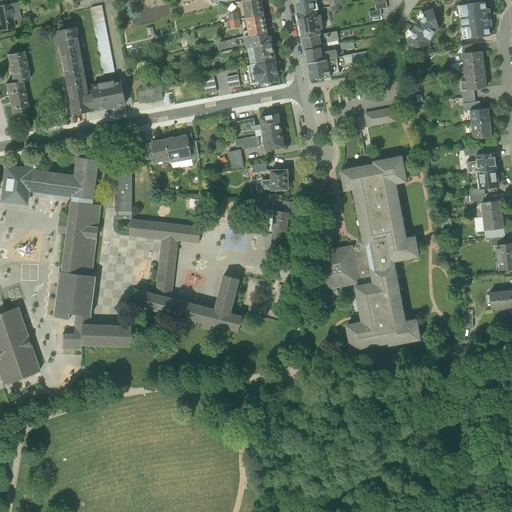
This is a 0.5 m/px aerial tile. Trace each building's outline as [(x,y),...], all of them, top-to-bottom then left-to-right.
[(249,0),(243,1),(247,18),(264,15),(260,0),(249,0)] [(295,0),(296,4),(296,3),(296,4),(297,4),(297,6),(298,13),(316,10),(319,9),(318,3),(317,3),(316,0),(295,0)] [(465,28),(467,39),(491,35),(489,27),(492,27),(489,9),(487,9),(485,1),(462,5),(464,16),(461,17),(462,28),(465,28)] [(0,30),(14,28),(12,20),(19,19),(17,3),(0,5),(0,30)] [(375,5),(376,11),(381,10),(388,8),(387,3),(375,5)] [(90,8),(101,71),(113,69),(101,6),(90,8)] [(298,13),(303,38),(320,35),(321,35),(320,30),(323,29),(321,15),(318,16),(316,10),(298,13)] [(382,16),(381,10),(376,11),(369,12),(369,13),(370,18),(382,16)] [(408,38),(410,49),(430,45),(430,42),(437,30),(440,29),(434,12),(433,10),(428,12),(428,11),(423,13),(424,16),(422,20),(420,19),(412,32),(414,33),(411,38),(408,38)] [(229,15),(230,22),(239,20),(237,13),(229,15)] [(249,31),(250,36),(267,32),(264,15),(247,18),(249,31)] [(240,27),(239,20),(230,22),(231,28),(240,27)] [(59,31),(65,65),(83,62),(76,27),(59,31)] [(267,32),(250,36),(251,42),(253,41),(254,47),(273,44),(271,37),(268,37),(267,32)] [(321,35),(320,35),(321,44),(339,41),(337,32),(321,35)] [(322,47),(321,44),(320,35),(303,38),(305,51),(322,47)] [(249,48),(254,47),(253,41),(251,42),(250,36),(245,37),(247,49),(249,48)] [(217,43),(219,50),(237,45),(235,39),(217,43)] [(339,44),(340,50),(355,47),(354,41),(339,44)] [(273,44),(254,47),(257,61),(251,62),(252,65),(275,61),(273,44)] [(339,44),(322,47),(323,55),(326,54),(326,52),(337,50),(340,50),(339,44)] [(462,54),(463,54),(473,52),(473,45),(461,46),(462,54)] [(323,55),(322,47),(305,51),(308,63),(324,60),(338,57),(337,50),(326,52),(326,54),(323,55)] [(7,55),(10,69),(26,66),(23,51),(7,55)] [(463,54),(464,60),(466,72),(484,70),(482,51),(473,52),(463,54)] [(368,52),(338,57),(338,58),(337,58),(339,67),(361,63),(368,52)] [(337,58),(328,59),(331,76),(340,74),(339,67),(337,58)] [(328,59),(308,63),(311,79),(322,77),(323,78),(332,77),(331,76),(328,59)] [(252,65),(248,66),(251,84),(279,79),(275,61),(252,65)] [(87,88),(83,62),(65,65),(70,93),(79,91),(79,89),(87,88)] [(29,80),(26,66),(10,69),(13,83),(22,81),(29,80)] [(486,88),(484,70),(466,72),(467,82),(468,90),(474,89),(486,88)] [(202,77),(203,83),(215,80),(214,74),(202,77)] [(227,77),(228,83),(239,81),(238,75),(227,77)] [(203,83),(205,89),(216,86),(215,80),(203,83)] [(6,84),(9,101),(26,98),(22,81),(13,83),(6,84)] [(94,94),(89,94),(90,103),(91,102),(92,108),(96,107),(97,109),(108,107),(109,109),(115,108),(114,106),(126,104),(122,81),(114,83),(114,84),(113,85),(102,87),(101,86),(100,85),(92,87),(93,90),(94,94)] [(241,86),(239,81),(228,83),(229,89),(241,86)] [(217,92),(216,86),(205,89),(206,95),(217,92)] [(139,92),(139,104),(162,100),(161,87),(139,92)] [(88,91),(87,88),(79,89),(79,91),(70,93),(73,106),(72,106),(73,115),(93,111),(92,108),(91,102),(90,103),(89,94),(88,91)] [(462,90),(463,98),(475,97),(474,89),(468,90),(462,90)] [(29,115),(26,98),(9,101),(13,118),(29,115)] [(471,117),(472,123),(490,121),(489,108),(481,109),(480,102),(475,102),(471,103),(472,110),(470,110),(470,111),(472,111),(473,117),(471,117)] [(471,103),(464,103),(464,109),(466,111),(470,111),(470,110),(472,110),(471,103)] [(365,114),(368,127),(396,122),(394,109),(365,114)] [(261,125),(263,135),(282,132),(279,114),(260,118),(261,125)] [(238,134),(256,130),(255,126),(254,119),(230,123),(232,137),(238,136),(238,134)] [(492,134),(490,121),(472,123),(469,124),(470,133),(473,133),(474,139),(479,138),(488,137),(488,138),(490,138),(493,137),(492,134)] [(261,125),(255,126),(256,130),(257,136),(259,136),(263,135),(261,125)] [(285,147),(282,132),(263,135),(259,136),(260,142),(264,142),(266,151),(285,147)] [(188,136),(167,140),(170,159),(171,160),(191,157),(192,156),(190,142),(188,136)] [(260,142),(259,136),(257,136),(241,139),(242,146),(243,149),(261,146),(260,142)] [(155,162),(170,159),(167,140),(152,143),(154,156),(155,162)] [(191,157),(192,160),(199,159),(196,141),(190,142),(192,156),(191,157)] [(143,145),(146,160),(152,159),(152,157),(154,156),(152,143),(143,145)] [(229,152),(232,169),(244,167),(241,150),(229,152)] [(477,160),(479,172),(496,170),(494,152),(479,154),(477,155),(477,160)] [(75,176),(30,170),(28,190),(73,196),(73,202),(91,204),(92,199),(94,199),(99,160),(78,157),(75,176)] [(192,160),(191,157),(171,160),(172,168),(193,164),(192,160)] [(367,246),(368,251),(373,280),(355,283),(363,322),(363,323),(360,324),(360,323),(347,325),(352,349),(353,349),(352,346),(358,345),(358,348),(368,346),(367,343),(372,342),(373,345),(383,344),(382,340),(389,338),(389,342),(390,345),(399,343),(399,340),(404,339),(405,342),(414,340),(413,337),(419,336),(419,339),(421,339),(417,320),(405,322),(405,318),(402,319),(401,313),(404,313),(402,303),(399,304),(398,298),(401,297),(400,291),(397,291),(396,285),(398,285),(397,279),(394,279),(393,274),(396,273),(394,264),(392,264),(392,261),(397,260),(396,258),(402,257),(403,259),(412,257),(412,254),(417,253),(418,256),(419,256),(415,237),(406,239),(405,235),(403,235),(402,229),(404,229),(403,223),(401,223),(399,217),(402,217),(401,210),(398,211),(397,206),(400,205),(398,196),(395,196),(394,191),(397,190),(396,183),(407,181),(402,157),(401,157),(401,160),(396,161),(396,158),(381,161),(381,163),(375,165),(375,162),(375,164),(374,165),(375,168),(368,169),(368,166),(361,167),(362,170),(349,172),(348,170),(342,171),(345,190),(354,188),(355,192),(357,192),(358,198),(356,198),(357,204),(360,204),(361,209),(358,210),(360,219),(362,219),(363,225),(361,225),(362,231),(365,231),(366,236),(363,237),(365,246),(367,246)] [(468,173),(479,172),(477,160),(467,162),(468,173)] [(253,166),(254,173),(267,170),(266,163),(253,166)] [(0,201),(26,205),(28,190),(30,170),(30,169),(5,166),(0,200),(0,201)] [(116,212),(132,212),(132,167),(116,167),(116,212)] [(272,188),(272,190),(288,189),(288,170),(271,171),(272,181),(272,188)] [(498,187),(496,170),(479,172),(481,188),(481,189),(485,188),(498,187)] [(271,188),(272,188),(272,181),(271,181),(271,180),(262,181),(262,190),(271,189),(271,188)] [(486,202),(485,194),(470,196),(471,204),(482,203),(486,202)] [(289,212),(295,213),(296,203),(285,201),(284,207),(283,212),(289,212)] [(482,203),(484,217),(502,215),(500,201),(486,202),(482,203)] [(93,204),(91,204),(73,202),(72,202),(63,272),(82,274),(92,275),(101,205),(93,204)] [(281,232),(287,233),(289,212),(283,212),(278,211),(277,218),(274,218),(272,231),(273,231),(281,232)] [(503,228),(502,215),(484,217),(485,230),(503,228)] [(130,235),(163,239),(170,240),(178,241),(199,243),(201,228),(132,220),(130,235)] [(504,228),(503,228),(485,230),(485,231),(485,238),(491,238),(503,236),(505,236),(504,228)] [(269,262),(277,263),(281,232),(273,231),(269,262)] [(491,238),(492,246),(497,246),(497,245),(504,244),(503,236),(491,238)] [(163,239),(157,294),(164,296),(170,240),(163,239)] [(164,296),(172,298),(178,241),(170,240),(164,296)] [(497,246),(499,270),(511,268),(511,243),(504,244),(497,245),(497,246)] [(323,289),(355,283),(373,280),(368,251),(353,254),(352,247),(316,254),(323,289)] [(77,314),(84,315),(89,279),(82,278),(82,274),(63,272),(61,272),(55,317),(70,319),(71,313),(77,314)] [(92,275),(82,274),(82,278),(89,279),(84,315),(91,316),(96,276),(92,275)] [(172,298),(164,296),(157,294),(136,289),(132,305),(204,323),(202,328),(211,330),(212,325),(239,332),(243,317),(231,313),(240,279),(224,275),(216,309),(172,298)] [(491,309),(507,307),(505,291),(489,293),(491,309)] [(6,311),(0,312),(0,381),(2,380),(3,384),(39,372),(16,307),(6,311)] [(83,325),(84,315),(77,314),(75,324),(83,325)] [(92,316),(91,316),(84,315),(83,325),(90,325),(92,316)] [(465,315),(465,328),(473,328),(473,315),(465,315)] [(90,325),(83,325),(75,324),(75,335),(62,334),(62,349),(82,350),(82,345),(132,347),(133,326),(90,325)]
